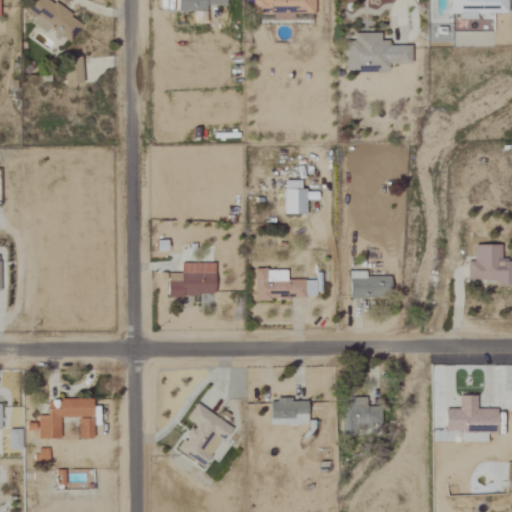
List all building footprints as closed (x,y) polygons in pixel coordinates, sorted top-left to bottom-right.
[(67,43),(81,25),(47,0),(37,0),(29,12),(35,16),(30,22),(56,41),(59,37),(67,43)] [(204,12),(204,5),(223,6),(223,0),(174,0),(175,11),(204,12)] [(311,0),(251,0),(251,15),(265,15),(265,21),(292,21),(292,14),(312,13),(311,0)] [(448,0),(448,14),(458,14),(458,19),(474,20),(474,14),(504,14),(504,0),(448,0)] [(408,65),(409,47),(385,47),(385,42),(378,42),(378,34),(351,33),(351,47),(344,47),(343,73),(386,73),(386,65),(408,65)] [(79,58),(65,59),(65,84),(79,84),(79,58)] [(299,182),(282,181),(282,215),(303,215),(303,190),(299,190),(299,182)] [(465,281),(495,281),(495,286),(511,286),(511,261),(499,261),(499,246),(472,246),(472,262),(466,262),(465,281)] [(212,264),(179,264),(179,282),(166,282),(165,296),(211,297),(212,264)] [(313,281),(285,281),(285,271),(254,270),(253,299),(313,299),(313,281)] [(348,272),(348,297),(387,298),(387,278),(364,277),(364,272),(348,272)] [(459,442),(485,442),(485,434),(494,434),(494,409),(474,409),(474,396),(456,396),(456,410),(442,409),(442,431),(460,431),(459,442)] [(379,406),(365,407),(364,398),(343,399),(344,436),(354,435),(354,429),(370,429),(370,424),(380,423),(379,406)] [(90,400),(45,399),(45,416),(35,416),(35,439),(57,439),(58,417),(76,418),(76,438),(89,438),(90,400)] [(305,424),(305,400),(268,401),(268,425),(305,424)] [(228,427),(194,404),(183,419),(191,424),(174,449),(201,467),(228,427)] [(19,430),(7,429),(7,449),(19,450),(19,430)] [(46,463),(46,449),(34,449),(34,463),(46,463)] [(62,485),(61,471),(54,471),(54,485),(62,485)]
